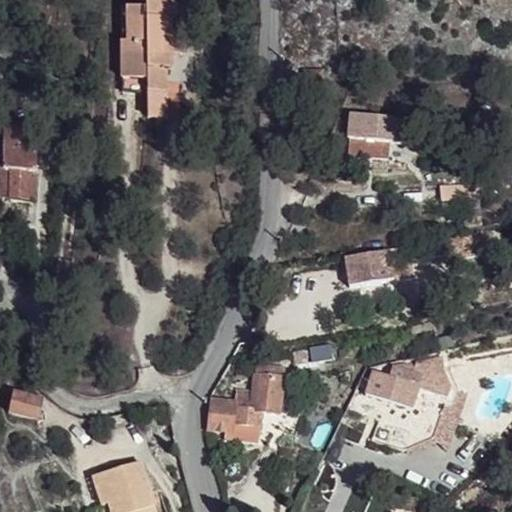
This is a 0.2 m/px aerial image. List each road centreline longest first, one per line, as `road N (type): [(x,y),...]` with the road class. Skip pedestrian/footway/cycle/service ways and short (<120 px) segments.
road 1 (residential): [(183,393),(212,363),(263,244),(271,201),(268,0)]
road 2 (unclassified): [(183,393),(90,410),(67,403),(45,387),(28,299),(0,309)]
road 3 (residential): [(202,511),(180,423),(183,393)]
